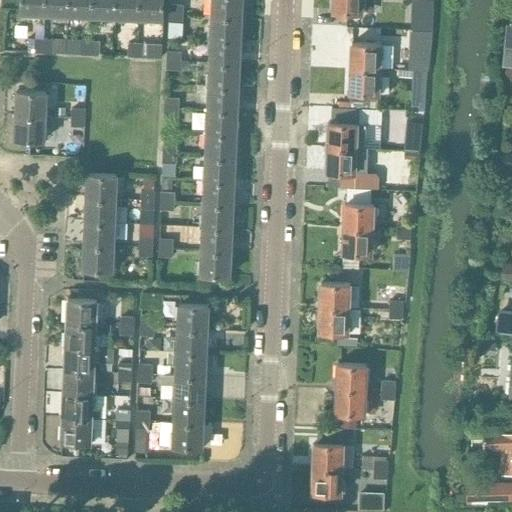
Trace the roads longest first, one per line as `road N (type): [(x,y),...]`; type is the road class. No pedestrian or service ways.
road 1 (residential): [(264,484),(281,0)]
road 2 (residential): [(13,477),(27,241),(0,206)]
road 3 (residential): [(119,481),(264,484)]
